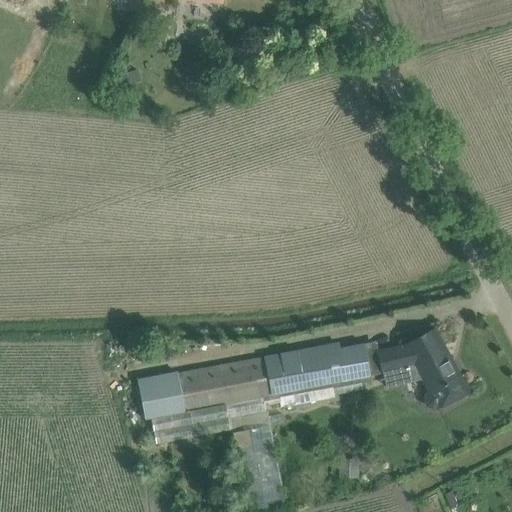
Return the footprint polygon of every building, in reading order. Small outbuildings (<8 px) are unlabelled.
[(163,24),(155,49),(169,54),(177,29),(163,24)] [(136,69),(125,72),(129,85),(140,81),(136,69)] [(439,406),(449,401),(467,391),(434,330),(410,343),(378,354),(384,374),(415,364),(429,390),(426,391),(424,395),(423,401),(426,407),(432,410),(436,410),(440,408),(439,406)] [(143,377),(137,379),(145,419),(151,418),(151,419),(155,443),(171,441),(231,430),(231,433),(234,433),(247,511),(265,511),(285,508),(268,411),(266,412),(263,398),(278,395),(281,407),(287,406),(288,410),(340,400),(338,392),(340,392),(362,388),(361,379),(371,377),(364,344),(337,349),(336,343),(178,373),(178,371),(143,377)] [(451,508),(458,505),(452,489),(445,492),(451,508)]
